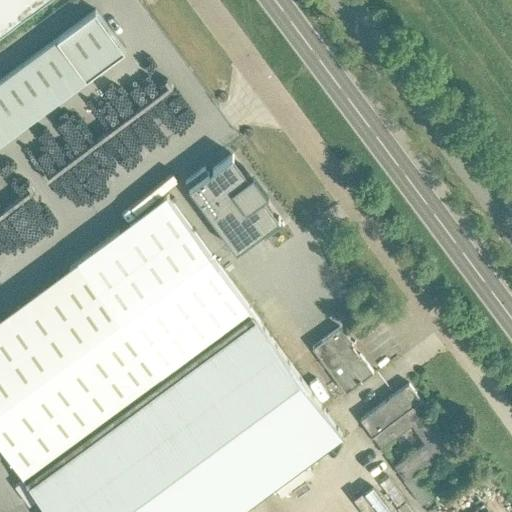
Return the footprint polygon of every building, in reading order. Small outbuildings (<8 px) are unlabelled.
[(0,0),(0,33),(44,0),(0,0)] [(276,217),(262,197),(268,192),(253,171),(246,176),(231,156),(233,154),(232,153),(208,170),(204,165),(185,180),(190,186),(192,185),(237,246),(235,247),(236,249),(261,231),(264,236),(283,222),(278,215),(276,217)] [(253,309),(166,193),(62,270),(149,385),(253,309)] [(25,476),(51,511),(233,511),(343,431),(253,309),(149,385),(25,476)] [(312,345),(345,390),(359,380),(361,379),(361,378),(373,370),(339,325),(312,345)] [(405,477),(403,478),(421,503),(431,495),(414,471),(451,444),(417,400),(421,398),(408,381),(359,416),(381,445),(411,422),(424,440),(394,462),(405,477)]
